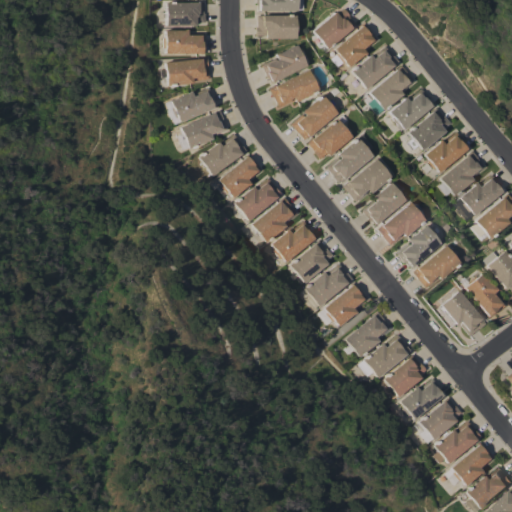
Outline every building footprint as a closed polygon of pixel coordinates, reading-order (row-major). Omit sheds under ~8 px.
[(256,11),(256,6),(254,6),(254,0),(300,0),(300,9),(294,9),(294,11),(256,11)] [(194,25),(164,26),(164,2),(202,2),(202,14),(203,14),(203,22),(194,22),(194,25)] [(333,12),(335,14),(342,9),(346,14),(345,14),(353,25),(349,29),(348,28),(324,48),(310,31),(333,12)] [(264,38),(264,35),(254,36),(254,27),(255,27),(255,15),(293,15),(293,38),(264,38)] [(331,49),(360,23),(365,29),(374,39),(364,48),(361,47),(360,49),(364,53),(361,55),(360,54),(346,67),(341,61),(336,66),(329,59),(335,53),(331,49)] [(163,54),(163,47),(162,47),(162,37),(163,37),(163,30),(182,30),(182,29),(186,29),(186,35),(187,35),(189,33),(203,33),(203,47),(202,47),(202,54),(163,54)] [(304,65),(270,82),(267,77),(266,78),(259,65),(272,59),(275,60),(276,60),(273,54),(276,52),(276,54),(294,45),(297,51),(298,50),(303,59),(301,60),(304,65)] [(349,71),(368,55),(371,58),(373,56),(372,55),(383,45),(390,54),(391,54),(396,61),(390,66),(363,88),(349,71)] [(191,83),(165,86),(164,76),(159,77),(158,70),(164,69),(163,62),(205,58),(207,79),(193,80),(193,78),(190,78),(191,83)] [(400,94),(380,110),(366,92),(399,65),(412,81),(402,89),(399,89),(397,90),(400,94)] [(293,102),(291,97),(288,99),(289,101),(277,107),(272,97),(271,97),(267,89),(274,85),(274,86),(306,70),(316,91),(293,102)] [(173,124),(171,118),(169,118),(165,110),(167,109),(164,103),(186,94),(186,93),(189,91),(191,96),(192,96),(194,93),(207,88),(212,101),(211,102),(213,108),(178,122),(173,124)] [(386,112),(401,100),(400,99),(403,97),(407,101),(409,99),(408,98),(419,89),(428,99),(427,100),(431,105),(429,107),(428,106),(401,129),(397,124),(396,125),(390,118),(391,117),(386,112)] [(300,111),(319,95),(334,113),(307,135),(301,140),(288,124),(300,114),(301,116),(303,115),(300,111)] [(415,145),(410,150),(403,142),(409,138),(405,132),(434,108),(441,117),(442,116),(448,123),(441,129),(443,131),(419,150),(415,145)] [(186,147),(181,149),(175,135),(180,133),(178,127),(210,113),(218,110),(221,119),(225,130),(212,135),(211,133),(208,134),(210,139),(187,149),(186,147)] [(326,155),(324,153),(317,159),(311,152),(312,151),(305,143),(334,119),(348,136),(326,155)] [(421,154),(436,142),(438,140),(442,144),(444,142),(443,140),(448,137),(448,136),(454,131),(463,142),(462,143),(466,148),(464,150),(464,149),(436,172),(433,168),(431,170),(425,161),(426,160),(421,154)] [(221,142),(232,134),(244,150),(209,176),(196,157),(217,142),(219,146),(221,145),(220,145),(221,142)] [(335,154),(354,138),(361,145),(363,144),(366,148),(364,149),(369,156),(342,178),(336,183),(330,176),(331,176),(323,167),(334,158),(336,159),(338,158),(335,154)] [(470,180),(451,196),(437,178),(470,151),(475,158),(482,167),(472,176),(469,175),(467,176),(470,180)] [(216,180),(245,154),(249,160),(250,159),(259,170),(249,179),(245,179),(248,184),(246,186),(245,185),(231,198),(226,192),(225,193),(218,185),(219,184),(216,180)] [(368,193),(365,189),(363,190),(364,191),(364,193),(353,202),(340,186),(345,182),(344,182),(373,158),(378,165),(380,163),(383,167),(381,169),(388,177),(368,193)] [(457,197),(471,185),(474,182),(477,186),(480,184),(479,183),(489,174),(498,185),(497,186),(501,191),(499,193),(499,192),(471,215),(467,211),(466,212),(460,204),(461,203),(457,197)] [(246,221),(231,203),(251,187),(254,190),(255,189),(256,186),(265,178),(278,194),(246,221)] [(388,182),(392,188),(393,187),(399,194),(401,193),(405,198),(374,223),(374,224),(373,225),(369,220),(368,221),(359,210),(371,201),(372,202),(373,201),(370,196),(372,194),(373,195),(388,182)] [(506,223),(486,239),(472,221),(505,194),(511,202),(511,214),(508,218),(505,217),(503,219),(506,223)] [(283,226),(264,242),(249,224),(281,197),(295,213),(284,222),(280,222),(283,226)] [(402,236),(399,232),(398,234),(398,237),(388,245),(375,229),(407,202),(422,220),(402,236)] [(283,262),(279,257),(278,258),(272,250),(273,249),(268,244),(283,232),(282,231),(285,229),(289,233),(290,232),(291,229),(301,221),(310,232),(309,232),(313,238),(311,240),(310,239),(283,262)] [(423,225),(427,231),(429,230),(435,238),(434,239),(437,243),(410,265),(411,266),(408,268),(404,263),(403,264),(394,253),(405,244),(406,245),(408,243),(405,239),(407,237),(408,238),(423,225)] [(325,264),(302,283),(287,265),(316,240),(323,249),(324,248),(330,255),(323,261),(325,264)] [(438,279),(435,275),(433,277),(434,279),(423,288),(410,272),(442,245),(457,263),(438,279)] [(503,289),(484,265),(502,251),(511,263),(511,293),(511,294),(505,287),(503,289)] [(316,305),(311,310),(297,293),(302,289),(321,272),(324,276),(326,274),(326,271),(336,263),(343,272),(344,272),(350,279),(317,307),(316,305)] [(462,288),(480,273),(492,287),(493,287),(495,290),(491,293),(493,296),(494,295),(503,305),(492,314),(492,313),(487,317),(462,288)] [(350,283),(355,288),(355,287),(365,298),(354,307),(352,307),(350,308),(354,312),(351,314),(350,314),(336,326),(331,320),(330,321),(324,325),(314,313),(350,283)] [(454,324),(438,305),(456,290),(484,323),(477,329),(476,328),(467,336),(458,326),(460,323),(458,321),(454,324)] [(351,351),(346,355),(341,349),(346,345),(342,339),(370,315),(371,316),(376,312),(381,318),(380,319),(388,328),(377,337),(375,336),(373,337),(376,341),(357,357),(351,351)] [(380,343),(383,347),(385,345),(384,344),(395,334),(408,350),(375,378),(371,372),(365,377),(355,365),(361,360),(360,360),(380,343)] [(381,379),(410,355),(417,364),(418,363),(424,370),(417,375),(419,378),(396,397),(381,379)] [(511,394),(511,393),(511,392),(511,387),(503,377),(511,369),(511,394)] [(397,402),(412,389),(411,388),(414,386),(417,389),(430,378),(439,389),(438,390),(442,395),(419,413),(418,412),(416,414),(417,415),(412,419),(402,408),(397,402)] [(416,422),(445,398),(452,406),(453,406),(459,412),(452,418),(454,421),(434,437),(433,437),(425,443),(417,434),(423,429),(416,422)] [(445,464),(442,459),(437,463),(431,455),(435,451),(431,446),(450,429),(452,431),(465,420),(478,437),(445,464)] [(448,468),(476,445),(475,444),(477,442),(481,447),(482,447),(491,458),(478,468),(481,472),(478,474),(477,474),(465,484),(464,483),(462,485),(458,480),(456,481),(450,473),(451,472),(448,468)] [(462,492),(482,475),(483,477),(497,466),(510,483),(477,510),(468,499),(462,492)] [(486,511),(507,491),(511,486),(511,511),(486,511)]
